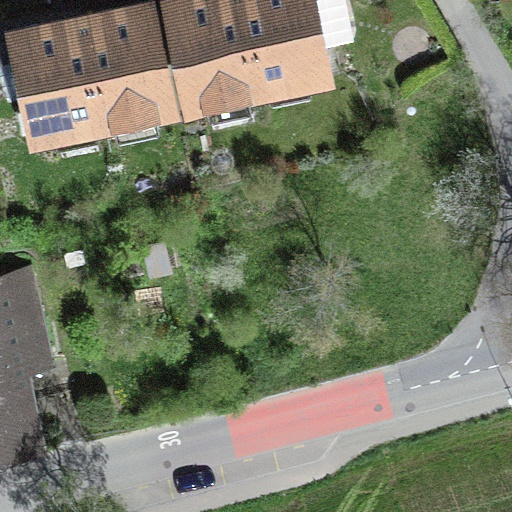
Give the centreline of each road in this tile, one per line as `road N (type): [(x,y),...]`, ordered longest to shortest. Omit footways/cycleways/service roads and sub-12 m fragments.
road 1 (residential): [(442,375),(0,499)]
road 2 (residential): [(511,123),(441,0)]
road 3 (residential): [(511,264),(442,375)]
